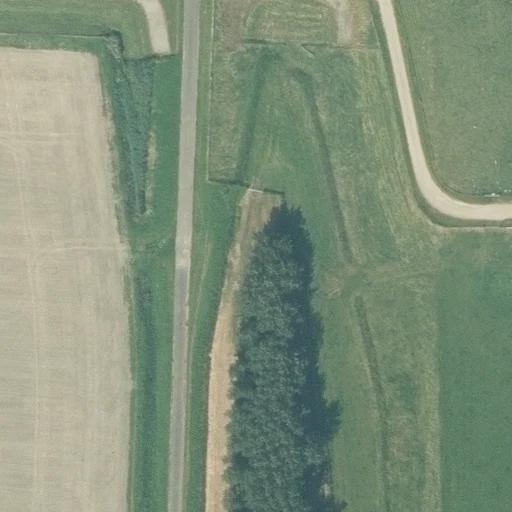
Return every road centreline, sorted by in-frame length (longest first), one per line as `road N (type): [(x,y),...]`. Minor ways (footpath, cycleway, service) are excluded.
road 1 (unclassified): [(173,511),(190,0)]
road 2 (track): [(511,212),(453,211),(426,187),(382,0)]
